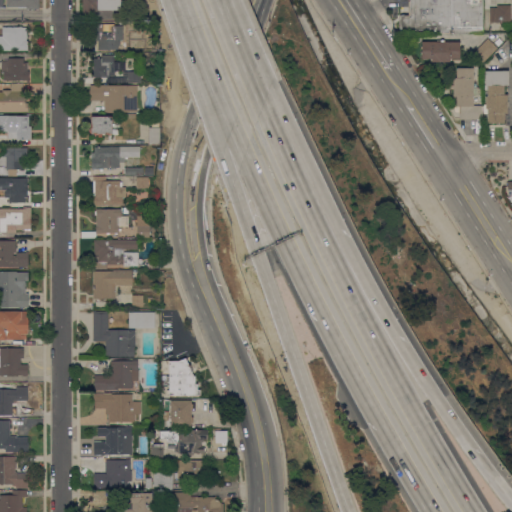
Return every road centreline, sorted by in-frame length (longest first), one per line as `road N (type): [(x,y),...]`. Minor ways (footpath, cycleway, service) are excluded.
road 1 (residential): [(59,511),(60,0)]
road 2 (motorway): [(511,498),(438,400),(332,201),(286,151)]
road 3 (motorway): [(473,511),(286,151)]
road 4 (motorway): [(244,155),(342,349),(437,511)]
road 5 (motorway): [(233,180),(350,511)]
road 6 (secondary): [(235,0),(192,124),(178,197),(183,257),(198,273)]
road 7 (secondary): [(266,511),(250,403),(198,273)]
road 8 (secondary): [(198,273),(211,130)]
road 9 (secondary): [(211,130),(262,0)]
road 10 (secondary): [(440,152),(511,265)]
road 11 (motorway): [(179,0),(228,117)]
